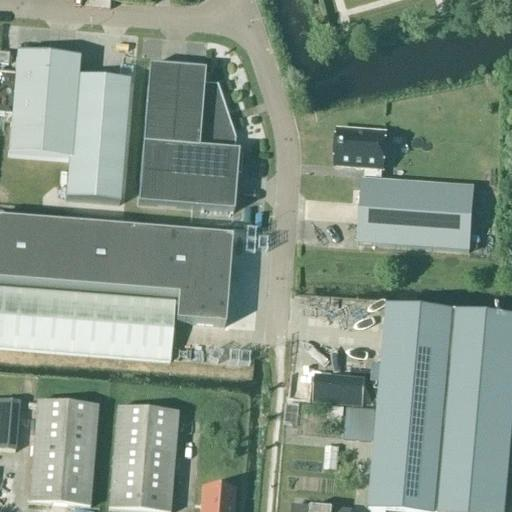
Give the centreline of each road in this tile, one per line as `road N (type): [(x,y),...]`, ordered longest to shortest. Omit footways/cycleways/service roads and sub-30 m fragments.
road 1 (unclassified): [(275,337),(288,163),(247,6)]
road 2 (unclassified): [(0,6),(181,20),(247,6)]
